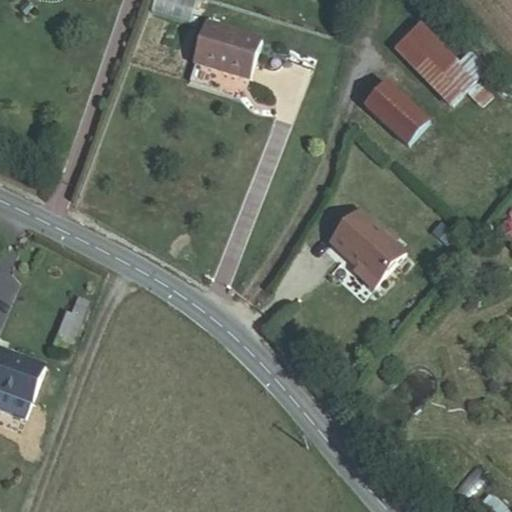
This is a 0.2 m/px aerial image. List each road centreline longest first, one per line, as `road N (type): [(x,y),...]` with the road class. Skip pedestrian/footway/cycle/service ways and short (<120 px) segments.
road 1 (tertiary): [(0,203),(126,264),(208,315),(389,511)]
road 2 (track): [(28,511),(126,264)]
